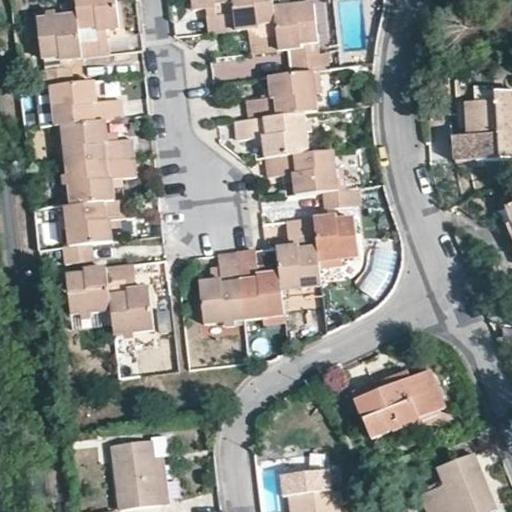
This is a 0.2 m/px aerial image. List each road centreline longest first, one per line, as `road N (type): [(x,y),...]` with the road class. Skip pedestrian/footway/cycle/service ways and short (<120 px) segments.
road 1 (residential): [(0,83),(46,511)]
road 2 (residential): [(408,0),(403,135),(452,291)]
road 3 (residential): [(210,208),(175,135),(154,0)]
road 4 (residential): [(269,380),(452,291)]
road 5 (residential): [(452,291),(511,430)]
road 6 (residential): [(241,511),(235,436),(269,380)]
